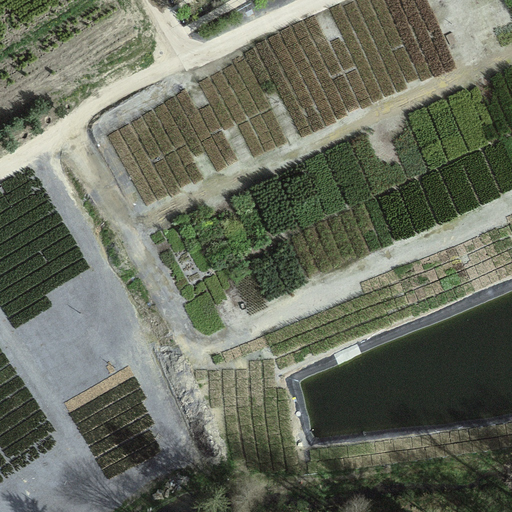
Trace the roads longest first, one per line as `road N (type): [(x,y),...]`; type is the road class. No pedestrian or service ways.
road 1 (track): [(339,375),(155,0)]
road 2 (track): [(335,0),(193,65),(0,187)]
